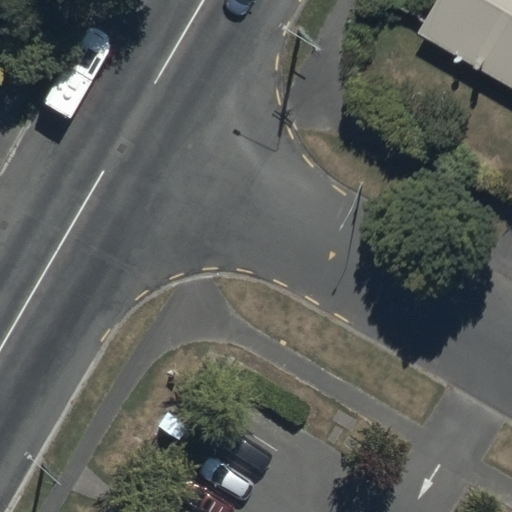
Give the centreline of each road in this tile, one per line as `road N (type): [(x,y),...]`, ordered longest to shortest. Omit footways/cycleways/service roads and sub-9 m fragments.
road 1 (residential): [(128,135),(511,356)]
road 2 (tertiary): [(128,135),(0,356)]
road 3 (tertiary): [(205,0),(128,135)]
